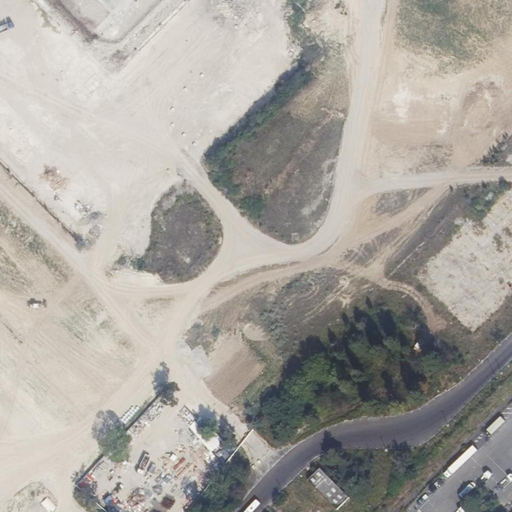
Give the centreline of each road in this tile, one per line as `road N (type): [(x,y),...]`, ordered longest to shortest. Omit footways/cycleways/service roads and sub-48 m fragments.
road 1 (unknown): [(385,0),(347,214),(328,241),(300,257),(247,225)]
road 2 (unknown): [(114,299),(214,279),(247,225)]
